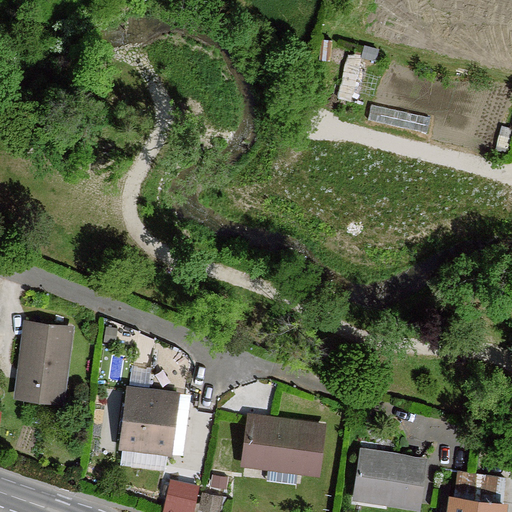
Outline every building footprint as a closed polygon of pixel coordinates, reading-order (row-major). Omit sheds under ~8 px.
[(373,104),(369,118),(428,132),(431,117),(373,104)] [(511,128),(502,126),(496,150),(507,153),(511,134),(511,128)] [(57,403),(67,334),(28,328),(17,398),(57,403)] [(165,456),(174,401),(127,393),(120,449),(165,456)] [(313,472),(318,426),(273,420),(248,417),(242,463),(313,472)] [(414,506),(418,460),(360,454),(357,500),(414,506)] [(171,472),(163,509),(176,511),(193,511),(201,478),(171,472)] [(227,476),(214,474),(212,486),(225,488),(227,476)] [(455,498),(453,511),(504,511),(506,505),(500,504),(502,480),(475,477),(461,475),(460,498),(455,498)] [(449,502),(452,484),(441,482),(439,501),(449,502)] [(215,499),(202,496),(201,505),(214,507),(215,499)]
